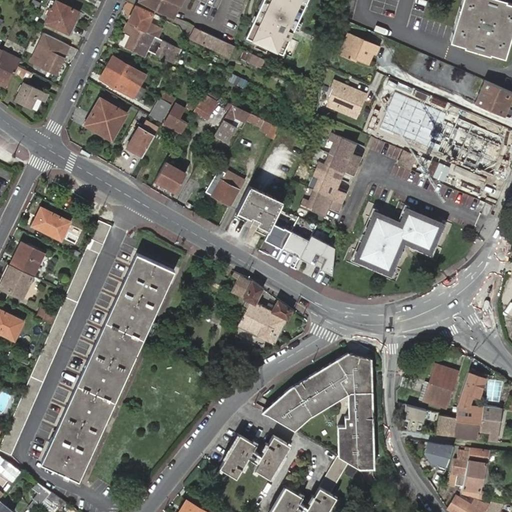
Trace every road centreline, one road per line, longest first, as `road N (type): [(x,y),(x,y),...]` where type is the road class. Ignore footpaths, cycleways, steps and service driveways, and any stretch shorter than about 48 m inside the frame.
road 1 (tertiary): [(45,147),(338,312)]
road 2 (residential): [(144,511),(227,408),(324,333),(338,312)]
road 3 (residential): [(389,320),(393,436),(439,511)]
road 4 (residential): [(45,147),(116,0)]
